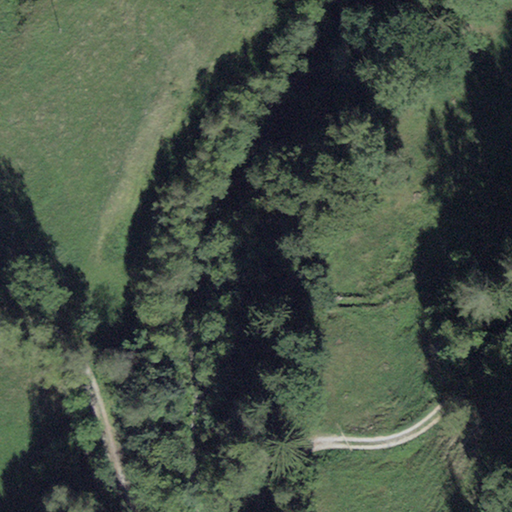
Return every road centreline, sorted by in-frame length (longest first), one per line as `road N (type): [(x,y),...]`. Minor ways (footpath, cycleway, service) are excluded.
road 1 (track): [(251,511),(288,443),(366,445),(405,432),(511,317)]
road 2 (track): [(0,326),(41,331),(83,366),(127,511)]
